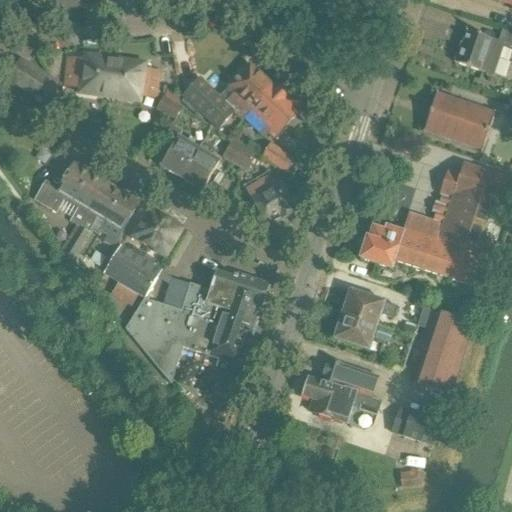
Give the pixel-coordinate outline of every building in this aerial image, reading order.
[(12,0),(7,20),(21,18),(22,19),(23,19),(23,17),(39,15),(39,16),(40,16),(37,0),(12,0)] [(79,10),(77,0),(50,0),(52,14),(79,10)] [(77,0),(79,10),(105,6),(103,0),(77,0)] [(511,0),(496,0),(511,5),(511,11),(511,12),(511,0)] [(511,48),(511,34),(502,31),(498,43),(467,33),(463,46),(461,45),(454,65),(481,74),(487,57),(498,61),(503,46),(511,48)] [(68,60),(65,74),(111,81),(114,61),(84,56),(83,62),(68,60)] [(34,101),(37,97),(48,78),(21,61),(7,84),(34,101)] [(114,61),(111,81),(158,87),(160,73),(144,71),(145,65),(114,61)] [(242,122),(247,115),(272,87),(250,67),(224,94),(224,95),(220,100),(199,81),(183,98),(218,131),(234,114),(242,122)] [(78,96),(109,100),(111,81),(65,74),(63,88),(79,90),(78,96)] [(37,97),(46,103),(53,91),(56,93),(60,85),(48,78),(37,97)] [(111,81),(109,100),(139,105),(140,99),(156,101),(158,87),(111,81)] [(272,87),(247,115),(260,128),(257,132),(264,139),(268,135),(274,141),(302,111),(274,84),(272,87)] [(53,91),(46,103),(55,108),(62,96),(56,93),(53,91)] [(438,94),(436,94),(423,134),(424,134),(425,132),(481,151),(480,154),(481,154),(495,114),(494,114),(493,116),(437,96),(438,94)] [(156,110),(165,116),(172,104),(163,98),(156,110)] [(172,104),(165,116),(175,121),(182,110),(172,104)] [(160,168),(182,181),(202,147),(189,139),(186,144),(178,139),(181,134),(171,128),(161,144),(171,150),(160,168)] [(222,159),(228,162),(238,145),(232,142),(222,159)] [(238,145),(228,162),(242,171),(253,154),(238,145)] [(270,145),(261,159),(266,162),(286,175),(287,172),(286,171),(292,163),(293,164),(295,161),(270,145)] [(202,147),(182,181),(201,193),(219,164),(210,159),(213,154),(202,147)] [(70,223),(80,229),(107,186),(74,166),(58,191),(46,184),(35,202),(56,214),(60,207),(74,216),(70,223)] [(393,263),(394,263),(478,290),(488,258),(493,243),(481,239),(491,207),(503,211),(511,182),(464,166),(461,177),(448,173),(441,196),(443,197),(434,224),(408,216),(402,233),(403,234),(393,263)] [(244,190),(251,201),(266,227),(280,218),(286,219),(294,215),(295,209),(280,184),(277,186),(270,175),(244,190)] [(107,186),(80,229),(89,234),(93,227),(100,231),(108,236),(104,243),(112,248),(122,233),(139,205),(107,186)] [(132,239),(148,249),(165,221),(148,211),(132,239)] [(165,221),(148,249),(164,258),(181,231),(165,221)] [(391,272),(394,263),(393,263),(403,234),(402,233),(386,228),(385,232),(372,228),(368,240),(366,239),(359,261),(391,272)] [(80,229),(72,243),(62,259),(70,264),(89,234),(80,229)] [(103,275),(124,288),(144,256),(133,249),(130,254),(120,248),(103,275)] [(144,256),(124,288),(144,300),(161,273),(152,267),(155,262),(144,256)] [(181,313),(144,302),(126,331),(170,384),(181,349),(232,365),(241,361),(258,310),(261,311),(269,287),(238,276),(237,279),(234,278),(233,280),(217,274),(211,290),(206,288),(205,291),(190,286),(181,313)] [(349,293),(341,318),(376,329),(380,317),(393,321),(397,309),(384,305),(384,304),(349,293)] [(470,302),(465,318),(478,322),(483,306),(470,302)] [(411,385),(449,398),(473,326),(435,313),(411,385)] [(376,329),(341,318),(333,341),(368,353),(372,341),(383,345),(380,354),(391,358),(388,367),(402,372),(413,341),(376,329)] [(404,327),(401,337),(413,340),(416,331),(404,327)] [(308,413),(346,426),(353,405),(360,407),(359,412),(376,418),(381,403),(371,400),(377,379),(327,362),(320,385),(306,380),(301,398),(312,402),(308,413)] [(433,448),(441,424),(399,410),(391,435),(433,448)] [(401,478),(402,488),(420,486),(424,476),(415,472),(413,477),(401,478)]
